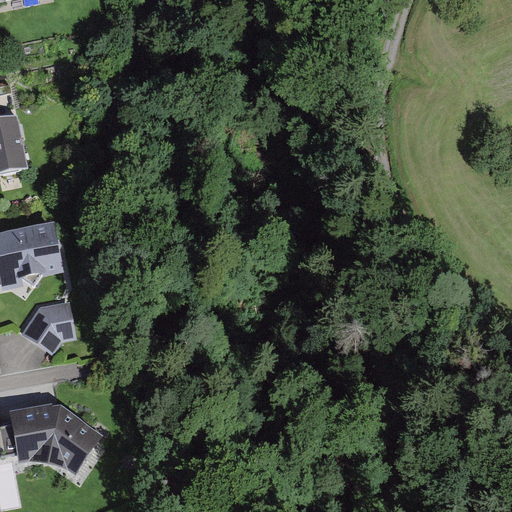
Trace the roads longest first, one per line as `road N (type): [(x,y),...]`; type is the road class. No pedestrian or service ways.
road 1 (track): [(177,0),(131,143),(126,255),(163,489),(174,511)]
road 2 (track): [(394,0),(374,62),(374,160),(416,239),(511,350)]
